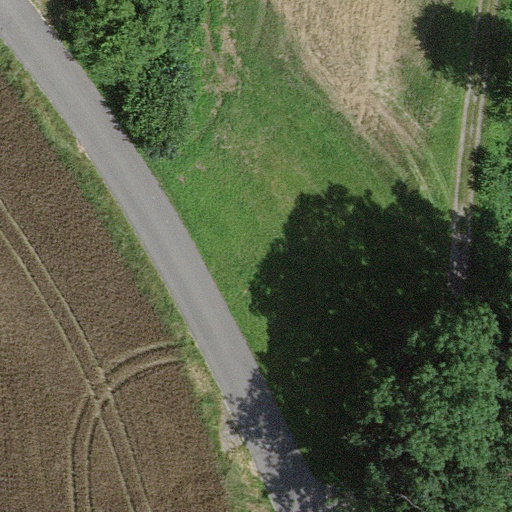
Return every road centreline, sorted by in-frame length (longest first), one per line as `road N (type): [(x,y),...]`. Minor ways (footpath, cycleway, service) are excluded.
road 1 (residential): [(5,0),(105,133),(303,511)]
road 2 (track): [(385,511),(404,491),(485,0)]
